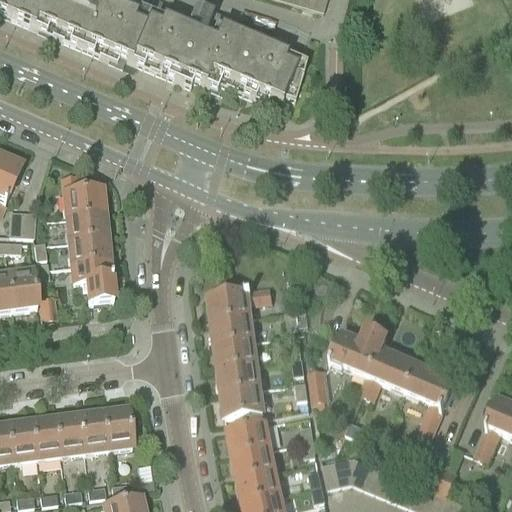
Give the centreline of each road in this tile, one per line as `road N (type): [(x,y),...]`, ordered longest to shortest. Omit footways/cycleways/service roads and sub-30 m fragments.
road 1 (secondary): [(511,181),(334,184),(249,170),(200,151)]
road 2 (secondary): [(200,151),(0,66)]
road 3 (unclassified): [(327,230),(361,256),(511,319)]
road 4 (secondary): [(0,110),(175,188)]
road 5 (secondary): [(327,230),(511,234)]
road 6 (residential): [(164,368),(0,398)]
road 7 (tertiary): [(197,511),(164,368)]
road 8 (secondary): [(198,197),(327,230)]
road 9 (residential): [(328,34),(209,0)]
